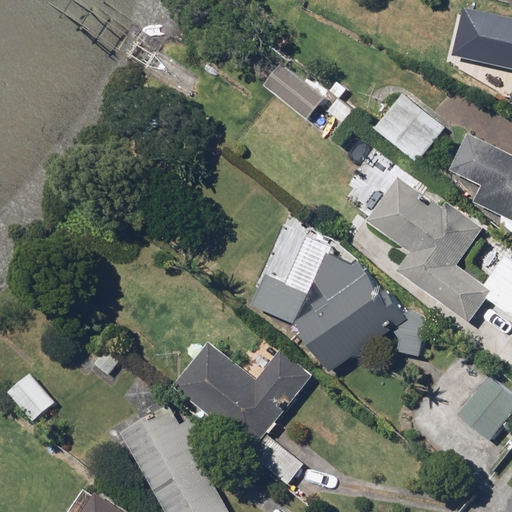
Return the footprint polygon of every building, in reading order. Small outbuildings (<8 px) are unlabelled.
[(511,23),(473,15),(462,64),(511,74),(511,23)] [(289,70),(272,92),(315,126),(332,104),(289,70)] [(404,93),(372,131),(415,167),(447,130),(404,93)] [(511,156),(471,136),(451,177),(482,192),(475,207),(504,221),(500,227),(511,236),(511,156)] [(472,326),(489,302),(511,318),(511,262),(507,259),(485,288),(458,269),(484,234),(448,208),(439,220),(421,207),(426,200),(400,182),(369,226),(411,256),(399,273),(472,326)] [(332,381),(400,333),(397,362),(422,365),(427,316),(403,313),(389,294),(381,299),(363,275),(328,260),(309,298),(269,278),(252,311),(298,333),(332,381)] [(211,344),(174,390),(290,486),(307,466),(268,434),(316,376),(284,350),(258,382),(211,344)] [(41,373),(16,391),(40,423),(64,404),(41,373)] [(511,416),(511,393),(490,378),(458,421),(501,453),(511,437),(511,427),(507,423),(511,416)] [(173,412),(124,440),(166,511),(229,511),(205,467),(221,458),(199,420),(183,429),(173,412)] [(139,511),(106,490),(90,511),(139,511)]
